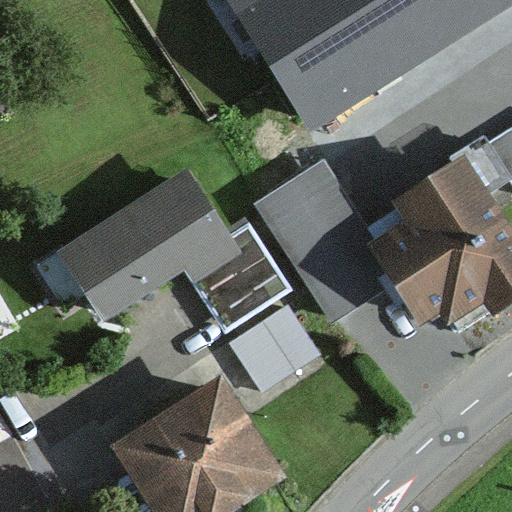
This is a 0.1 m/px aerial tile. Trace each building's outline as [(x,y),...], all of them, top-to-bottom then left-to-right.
[(501,0),(229,0),(313,131),(506,8),(501,0)] [(435,231),(397,254),(443,330),(478,309),(490,330),(511,316),(511,205),(490,168),(421,209),(435,231)] [(203,174),(83,258),(133,330),(202,282),(239,335),(291,300),(203,174)] [(332,177),(280,212),(351,317),(403,282),(332,177)] [(253,395),(148,462),(180,511),(273,511),(312,487),(253,395)]
